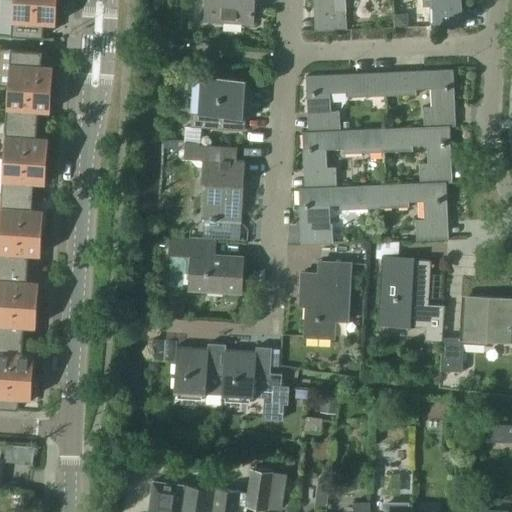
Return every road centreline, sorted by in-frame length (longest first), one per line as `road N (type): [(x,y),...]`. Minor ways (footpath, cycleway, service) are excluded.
road 1 (tertiary): [(69,428),(99,0)]
road 2 (residential): [(210,328),(255,330),(272,321),(289,49)]
road 3 (residential): [(289,49),(496,42)]
road 4 (unclassified): [(511,195),(493,145),(496,42)]
